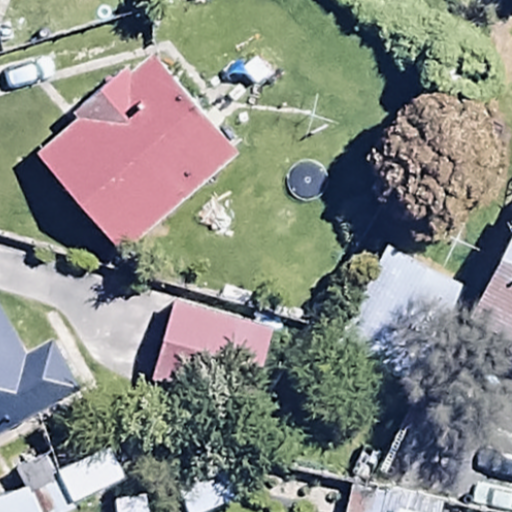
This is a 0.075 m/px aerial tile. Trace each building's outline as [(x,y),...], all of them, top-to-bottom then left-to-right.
[(63,105),(71,114),(26,156),(116,251),(231,143),(141,48),(121,67),(113,58),(63,105)] [(511,198),(459,310),(511,335),(511,198)] [(462,284),(377,243),(331,338),(416,379),(462,284)] [(266,320),(160,298),(142,381),(249,403),(266,320)] [(14,348),(0,322),(0,427),(71,389),(41,334),(14,348)] [(252,401),(237,458),(339,485),(354,428),(252,401)] [(4,467),(11,483),(0,488),(0,511),(58,511),(101,494),(83,453),(51,466),(44,450),(4,467)] [(211,458),(167,480),(183,511),(201,511),(231,498),(211,458)] [(377,511),(430,511),(430,502),(381,493),(377,511)]
